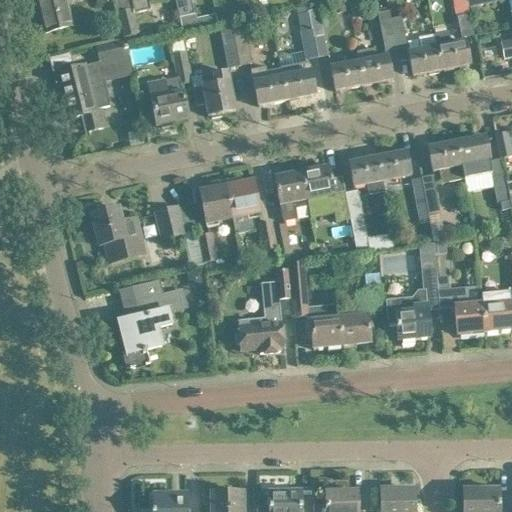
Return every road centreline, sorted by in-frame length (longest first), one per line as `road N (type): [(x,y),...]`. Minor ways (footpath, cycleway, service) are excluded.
road 1 (residential): [(511,95),(145,169),(45,177)]
road 2 (residential): [(511,370),(96,409)]
road 3 (residential): [(101,471),(511,453)]
road 4 (residential): [(96,409),(75,284),(45,177)]
road 5 (unclassified): [(45,177),(0,4)]
